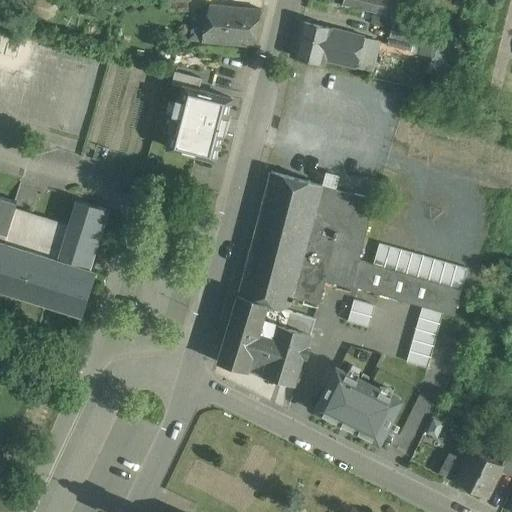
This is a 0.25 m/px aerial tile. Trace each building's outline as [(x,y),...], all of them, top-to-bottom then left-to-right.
[(0,0),(0,20),(5,22),(10,0),(0,0)] [(188,0),(167,0),(168,11),(189,10),(188,0)] [(396,18),(398,0),(343,0),(342,5),(363,10),(385,15),(394,17),(396,18)] [(261,9),(210,4),(209,11),(202,9),(199,23),(194,23),(190,40),(254,46),(261,9)] [(385,15),(363,10),(360,20),(383,25),(385,15)] [(418,23),(396,18),(394,17),(387,45),(411,51),(416,33),(418,23)] [(365,37),(301,21),(293,56),(324,64),(325,59),(356,67),(360,53),(364,39),(365,37)] [(416,33),(411,51),(431,55),(428,70),(447,75),(454,42),(416,33)] [(377,42),(364,39),(360,53),(374,56),(377,42)] [(374,56),(360,53),(356,67),(371,70),(374,56)] [(174,149),(214,159),(229,99),(190,89),(174,149)] [(308,181),(271,171),(238,294),(269,304),(268,304),(282,308),(291,305),(292,301),(322,185),(310,182),(310,181),(308,180),(308,181)] [(375,199),(322,185),(292,301),(295,301),(296,297),(319,303),(325,281),(353,288),(353,286),(454,315),(462,289),(360,260),(360,259),(359,259),(375,199)] [(97,271),(91,269),(58,258),(69,225),(15,208),(17,202),(0,196),(0,289),(83,315),(97,271)] [(77,200),(69,225),(58,258),(91,269),(109,210),(77,200)] [(269,304),(238,294),(218,361),(248,371),(249,370),(268,304),(269,304)] [(351,297),(346,320),(371,326),(376,303),(351,297)] [(282,308),(268,304),(249,370),(264,375),(264,380),(273,382),(276,378),(295,384),(304,356),(308,357),(311,347),(307,346),(315,318),(282,308)] [(437,335),(419,330),(411,359),(429,365),(437,335)] [(360,379),(339,368),(331,385),(329,384),(316,410),(344,424),(345,422),(353,426),(352,428),(380,442),(393,416),(391,415),(399,399),(378,388),(377,390),(359,381),(360,379)] [(472,449),(466,461),(452,454),(442,474),(487,497),(500,470),(503,465),(502,464),(472,449)] [(511,449),(510,449),(502,464),(503,465),(500,470),(511,475),(511,449)]
